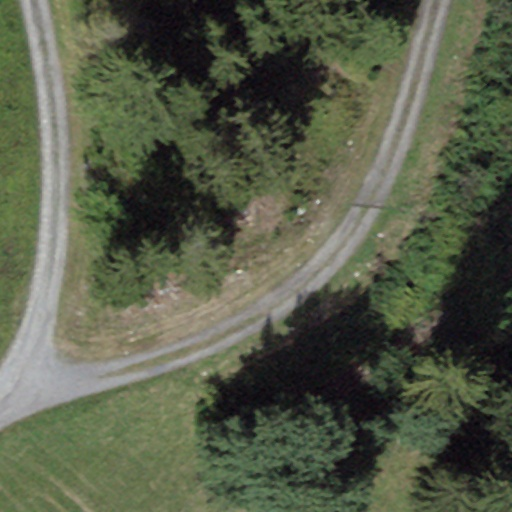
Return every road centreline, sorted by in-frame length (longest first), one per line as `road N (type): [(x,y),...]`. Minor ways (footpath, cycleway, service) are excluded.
road 1 (track): [(23,382),(119,372),(198,348),(325,263),(401,139),(436,0)]
road 2 (track): [(37,0),(54,84),(56,227),(23,382)]
